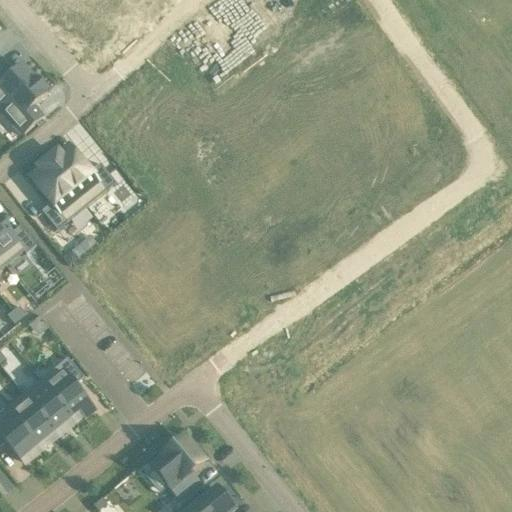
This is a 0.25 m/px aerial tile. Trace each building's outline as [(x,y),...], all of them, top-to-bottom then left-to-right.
[(152,0),(107,0),(121,15),(129,8),(141,21),(158,6),(152,0)] [(295,0),(310,27),(329,17),(324,6),(335,0),(295,0)] [(335,39),(313,39),(313,76),(361,76),(360,51),(335,51),(335,39)] [(172,65),(155,80),(182,111),(207,89),(191,71),(183,78),(172,65)] [(1,70),(0,70),(0,112),(0,113),(37,81),(24,67),(9,80),(1,70)] [(361,76),(313,76),(313,113),(336,113),(335,101),(361,101),(361,76)] [(155,80),(139,94),(166,126),(182,111),(155,80)] [(37,81),(0,113),(21,137),(43,118),(35,108),(49,96),(48,94),(37,81),(37,82),(37,81)] [(139,94),(122,109),(150,140),(166,126),(139,94)] [(112,107),(100,118),(122,142),(113,150),(130,170),(140,161),(133,154),(150,140),(122,109),(118,113),(112,107)] [(208,126),(202,132),(210,141),(216,136),(208,126)] [(311,126),(294,159),(337,180),(348,158),(325,146),(330,136),(311,126)] [(190,142),(179,152),(187,161),(198,151),(190,142)] [(58,153),(48,161),(87,209),(116,185),(100,166),(91,173),(69,147),(59,155),(58,153)] [(294,159),(277,192),(297,202),(303,191),(325,202),(337,180),(294,159)] [(39,171),(30,179),(51,205),(42,213),(58,233),(87,209),(48,161),(38,169),(39,171)] [(269,201),(239,223),(267,262),(288,247),(273,226),(282,219),(269,201)] [(58,233),(42,213),(32,222),(48,241),(58,233)] [(0,260),(6,268),(24,253),(26,256),(37,248),(20,228),(11,236),(0,222),(0,260)] [(239,223),(210,245),(223,263),(232,256),(247,276),(267,262),(239,223)] [(72,253),(64,259),(71,267),(78,260),(72,253)] [(196,255),(166,277),(194,315),(215,300),(200,280),(209,273),(196,255)] [(166,277),(137,299),(150,316),(159,309),(174,330),(194,315),(166,277)] [(20,308),(14,313),(21,322),(27,318),(20,308)] [(14,313),(7,318),(15,327),(21,322),(14,313)] [(409,323),(399,331),(404,337),(414,329),(409,323)] [(414,329),(404,337),(410,344),(420,336),(414,329)] [(399,331),(389,339),(395,345),(404,337),(399,331)] [(420,336),(410,344),(415,350),(425,342),(420,336)] [(404,337),(395,345),(400,352),(410,344),(404,337)] [(425,342),(415,350),(420,357),(430,349),(425,342)] [(410,344),(400,352),(405,358),(415,350),(410,344)] [(430,349),(420,357),(426,363),(436,355),(430,349)] [(415,350),(405,358),(411,365),(420,357),(415,350)] [(370,354),(352,369),(372,394),(390,379),(370,354)] [(420,357),(411,365),(416,371),(426,363),(420,357)] [(68,360),(41,382),(72,420),(79,415),(84,421),(95,413),(74,388),(84,380),(68,360)] [(352,369),(334,384),(354,408),(372,394),(352,369)] [(390,379),(372,394),(392,419),(410,404),(390,379)] [(41,382),(24,396),(55,434),(72,420),(41,382)] [(316,397),(315,397),(336,423),(354,408),(334,384),(317,398),(316,397)] [(372,394),(354,408),(374,433),(392,419),(372,394)] [(24,396),(7,409),(39,448),(55,434),(24,396)] [(315,397),(298,412),(319,437),(336,423),(315,397)] [(354,408),(336,423),(357,448),(358,448),(357,447),(374,433),(354,408)] [(7,409),(0,415),(0,448),(6,443),(21,462),(39,448),(7,409)] [(298,412),(279,427),(300,452),(319,437),(298,412)] [(336,423),(319,437),(340,463),(357,448),(336,423)] [(319,437),(300,452),(321,478),(340,463),(319,437)] [(163,458),(151,469),(179,503),(196,489),(187,478),(205,464),(185,440),(163,458)] [(218,490),(190,511),(234,511),(235,511),(218,490)] [(102,500),(94,507),(97,511),(100,511),(107,506),(102,500)]
